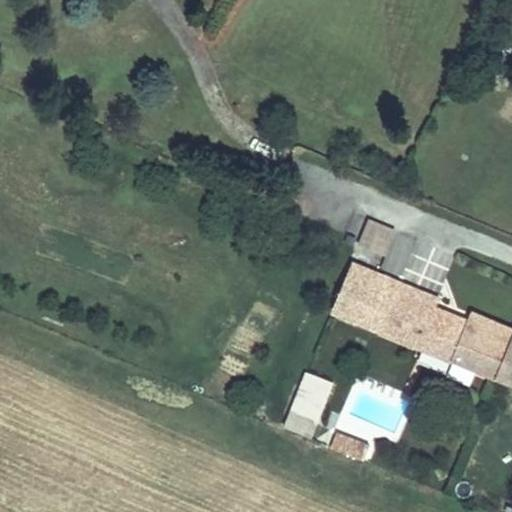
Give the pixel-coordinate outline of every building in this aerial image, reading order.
[(367,214),(350,254),(379,266),(396,226),(367,214)] [(380,331),(498,380),(511,345),(511,329),(471,313),(465,326),(454,321),(456,318),(433,308),(429,319),(411,312),(420,291),(400,283),(380,331)] [(437,299),(420,291),(411,312),(429,319),(433,308),(437,299)] [(511,345),(498,380),(511,385),(511,345)] [(282,426),(313,435),(330,377),(299,368),(282,426)] [(342,450),(348,436),(338,432),(332,446),(342,450)] [(342,450),(365,460),(371,445),(348,436),(342,450)]
